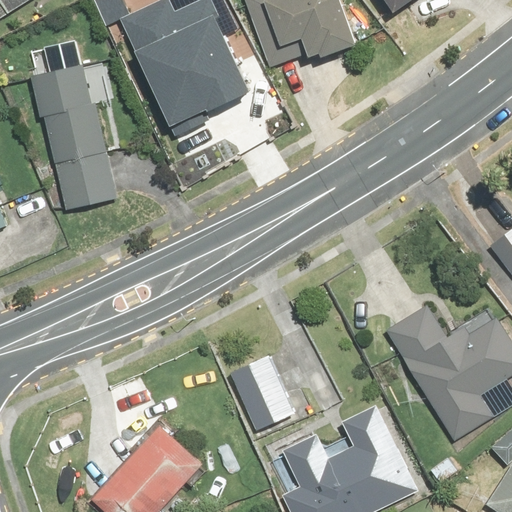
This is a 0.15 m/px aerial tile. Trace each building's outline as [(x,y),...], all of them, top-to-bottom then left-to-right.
[(49,0),(0,0),(0,24),(1,27),(49,0)] [(123,4),(121,0),(94,0),(103,15),(123,4)] [(156,0),(124,15),(175,123),(259,83),(219,0),(195,0),(182,6),(179,0),(156,0)] [(255,0),(274,69),(306,60),(302,43),(313,40),(317,57),(367,44),(355,0),(255,0)] [(370,0),(382,18),(401,10),(417,0),(370,0)] [(113,97),(104,60),(36,77),(68,211),(127,197),(104,99),(113,97)] [(0,189),(0,245),(1,245),(0,241),(0,232),(16,226),(0,189)] [(511,228),(492,241),(511,271),(511,228)] [(434,303),(392,328),(459,439),(497,415),(484,393),(511,375),(511,328),(503,313),(476,329),(472,323),(452,334),(434,303)] [(273,352),(234,369),(261,430),(299,414),(273,352)] [(286,492),(295,511),(376,511),(426,488),(383,400),(347,417),(358,442),(334,453),(323,430),(288,447),(305,483),(286,492)] [(169,418),(99,491),(120,511),(163,511),(213,460),(169,418)] [(511,435),(501,446),(511,456),(511,435)] [(511,511),(511,470),(491,502),(506,511),(511,511)]
